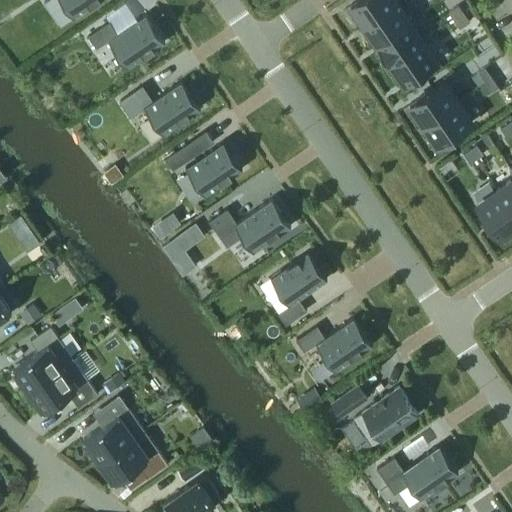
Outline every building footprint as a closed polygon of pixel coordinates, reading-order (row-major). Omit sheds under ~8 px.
[(61,25),(97,0),(46,0),(44,1),(61,25)] [(364,23),(397,0),(396,0),(355,0),(350,4),(364,23)] [(397,0),(364,23),(377,42),(410,19),(397,0)] [(449,11),(454,19),(464,12),(459,4),(449,11)] [(146,12),(118,31),(110,19),(88,34),(97,46),(109,38),(128,66),(165,40),(146,12)] [(464,12),(454,19),(460,27),(470,20),(464,12)] [(390,62),(423,39),(410,19),(377,42),(390,62)] [(403,81),(437,58),(423,39),(390,62),(403,81)] [(479,70),(485,80),(492,76),(485,66),(479,70)] [(499,85),(492,76),(485,80),(492,90),(499,85)] [(201,106),(182,78),(152,98),(143,84),(120,99),(131,114),(145,105),(163,132),(201,106)] [(423,123),(458,99),(445,79),(410,103),(423,123)] [(486,107),(482,100),(491,94),(482,81),(462,94),(475,114),(486,107)] [(423,123),(437,143),(472,119),(458,99),(423,123)] [(507,136),(511,132),(511,129),(507,122),(500,126),(507,136)] [(247,165),(228,137),(190,162),(210,190),(247,165)] [(476,158),(483,153),(476,143),(469,148),(476,158)] [(190,157),(182,145),(167,155),(175,167),(190,157)] [(470,162),(476,158),(469,148),(463,152),(470,162)] [(511,177),(496,189),(511,212),(511,177)] [(500,235),(511,227),(511,212),(496,189),(477,202),(500,235)] [(291,224),(272,196),(237,220),(228,206),(209,218),(227,244),(243,234),(254,250),(291,224)] [(40,241),(21,213),(8,222),(27,250),(40,241)] [(196,221),(176,234),(186,247),(205,234),(196,221)] [(299,296),(327,277),(308,249),(271,275),(290,303),(278,311),(286,323),(307,308),(299,296)] [(0,318),(12,311),(0,294),(0,318)] [(34,301),(19,311),(27,323),(42,313),(34,301)] [(59,324),(67,318),(59,307),(51,312),(59,324)] [(316,341),(335,369),(373,343),(354,315),(325,334),(317,323),(296,337),(304,349),(316,341)] [(28,388),(73,356),(58,335),(51,324),(30,338),(38,349),(13,366),(15,369),(12,371),(23,387),(26,385),(28,388)] [(73,356),(28,388),(43,409),(68,391),(79,406),(98,392),(88,378),(73,356)] [(119,370),(104,380),(110,390),(125,379),(119,370)] [(341,413),(366,396),(358,383),(332,401),(341,413)] [(374,443),(418,412),(399,385),(355,415),(374,443)] [(120,393),(101,405),(110,419),(84,437),(99,459),(144,427),(120,393)] [(307,394),(299,400),(304,407),(312,402),(307,394)] [(159,449),(144,427),(99,459),(114,480),(138,463),(148,477),(168,462),(159,449)] [(377,466),(395,491),(410,480),(421,496),(459,470),(439,442),(404,467),(395,454),(377,466)] [(197,454),(177,468),(185,478),(204,465),(197,454)] [(205,473),(164,502),(170,511),(199,511),(221,497),(205,473)]
